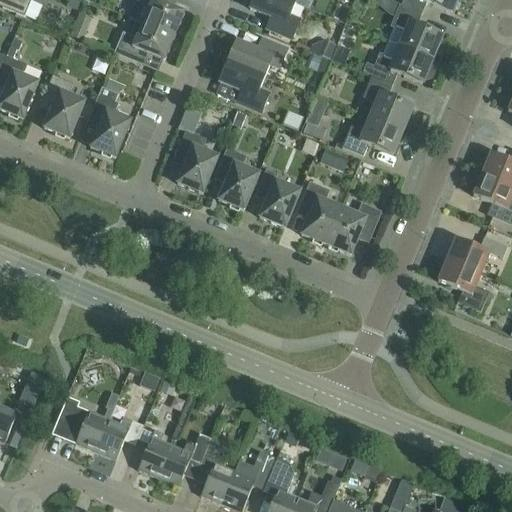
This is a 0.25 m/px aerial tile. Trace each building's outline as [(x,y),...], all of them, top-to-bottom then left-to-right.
[(31,2),(32,0),(0,0),(0,9),(24,19),(31,2)] [(160,0),(135,0),(134,6),(147,11),(141,26),(173,39),(183,15),(159,5),(160,0)] [(289,18),(294,5),(280,0),(252,0),(248,11),(269,19),(265,31),(291,42),(299,22),(289,18)] [(402,0),(400,8),(421,16),(425,5),(450,15),(456,0),(402,0)] [(394,30),(388,44),(431,62),(441,38),(416,28),(421,16),(400,8),(391,29),(394,30)] [(173,39),(141,26),(135,40),(122,35),(113,56),(134,65),(139,53),(164,63),(173,39)] [(59,77),(72,46),(57,40),(44,70),(59,77)] [(13,41),(6,57),(12,60),(15,52),(17,53),(21,44),(13,41)] [(226,64),(263,79),(268,67),(279,71),(287,52),(260,41),(256,52),(235,43),(226,64)] [(359,74),(370,79),(391,88),(396,76),(421,86),(431,62),(388,44),(382,59),(379,58),(375,68),(364,63),(359,74)] [(25,67),(5,59),(0,70),(0,89),(4,91),(0,101),(0,113),(21,122),(36,85),(20,78),(25,67)] [(258,92),(263,79),(226,64),(218,85),(220,86),(215,97),(260,115),(268,96),(258,92)] [(43,131),(68,141),(83,104),(67,98),(71,87),(51,78),(40,106),(51,110),(43,131)] [(369,120),(401,133),(411,109),(387,99),(391,88),(370,79),(361,100),(375,106),(369,120)] [(86,125),(97,130),(89,150),(114,160),(129,124),(113,117),(118,106),(114,104),(117,96),(101,90),(86,125)] [(129,105),(149,109),(151,97),(132,93),(129,105)] [(236,114),(231,127),(240,131),(245,118),(236,114)] [(391,158),(401,133),(369,120),(363,135),(349,129),(341,150),(362,159),(367,147),(391,158)] [(306,126),(302,135),(321,142),(324,132),(306,126)] [(185,133),(173,161),(184,166),(176,186),(201,197),(216,160),(200,153),(205,142),(185,133)] [(329,166),(333,154),(312,147),(308,159),(329,166)] [(214,178),(225,183),(217,203),(242,213),(257,177),(241,170),(246,159),(226,151),(214,178)] [(511,165),(489,156),(481,177),(511,190),(511,165)] [(258,220),(283,231),(299,194),(274,183),(276,177),(265,172),(256,195),(267,200),(258,220)] [(511,214),(506,212),(511,197),(511,190),(481,177),(472,199),(496,208),(491,220),(511,228),(511,214)] [(300,237),(325,248),(340,211),(324,204),(329,193),(309,185),(297,212),(308,217),(300,237)] [(356,217),(340,211),(325,248),(349,258),(358,238),(369,242),(380,214),(360,206),(356,217)] [(445,263),(479,277),(488,256),(501,261),(506,249),(483,240),(478,251),(454,241),(445,263)] [(474,289),(479,277),(445,263),(437,284),(461,294),(456,305),(479,315),(488,295),(474,289)] [(163,383),(159,393),(171,398),(175,388),(163,383)] [(74,447),(94,455),(108,423),(76,409),(78,405),(66,400),(55,426),(79,436),(74,447)] [(136,405),(132,417),(145,422),(150,410),(136,405)] [(0,409),(0,444),(2,446),(10,427),(3,424),(7,413),(0,409)] [(119,427),(108,423),(94,455),(115,464),(131,424),(122,420),(119,427)] [(157,481),(171,449),(159,444),(162,437),(153,433),(137,473),(157,481)] [(287,435),(283,444),(293,448),(296,438),(287,435)] [(182,453),(171,449),(157,481),(178,490),(189,463),(200,467),(210,442),(198,437),(193,449),(185,446),(182,453)] [(220,507),(234,475),(222,470),(225,463),(217,459),(222,447),(210,442),(200,467),(211,472),(200,499),(220,507)] [(234,475),(220,507),(231,511),(241,511),(252,489),(262,494),(276,462),(259,455),(251,473),(248,472),(245,479),(234,475)] [(267,511),(291,511),(296,501),(285,496),(293,478),(287,466),(276,462),(262,494),(273,499),(267,511)] [(363,480),(375,485),(380,473),(368,468),(363,480)] [(332,478),(329,485),(337,488),(340,482),(332,478)] [(306,505),(296,501),(291,511),(328,511),(338,489),(337,488),(329,485),(327,484),(320,500),(310,496),(306,505)] [(394,497),(389,509),(394,511),(401,511),(406,501),(394,497)] [(444,500),(439,511),(470,511),(444,500)]
